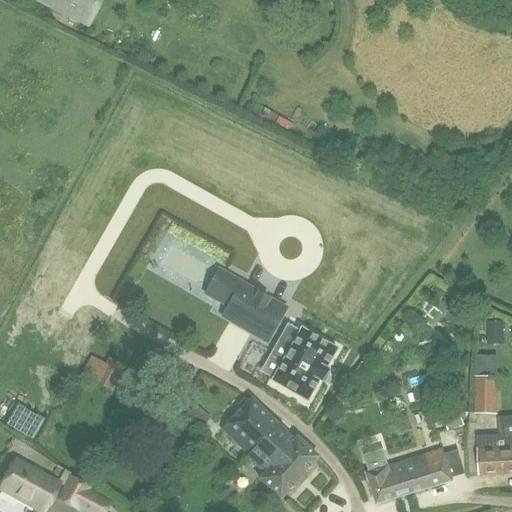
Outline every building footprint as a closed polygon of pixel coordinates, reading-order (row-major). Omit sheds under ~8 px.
[(35,0),(88,26),(101,0),(35,0)] [(203,295),(226,308),(220,318),(267,345),(288,309),(218,269),(203,295)] [(504,345),(504,322),(487,322),(487,345),(504,345)] [(336,349),(300,329),(299,331),(300,331),(299,332),(287,326),(277,343),(289,349),(272,379),(272,380),(271,380),(270,382),(306,402),(308,400),(307,400),(318,382),(320,383),(327,371),(324,369),(335,351),(336,349)] [(133,354),(155,368),(156,366),(162,369),(170,356),(142,339),(133,354)] [(109,391),(123,366),(108,358),(104,364),(90,356),(79,375),(94,383),(109,391)] [(497,414),(498,378),(476,377),(474,413),(497,414)] [(258,478),(278,496),(315,457),(295,438),(291,441),(258,406),(249,400),(221,429),(248,453),(244,456),(263,473),(258,478)] [(448,430),(463,425),(459,414),(444,419),(448,430)] [(511,472),(511,435),(480,437),(482,474),(511,472)] [(367,473),(377,504),(451,480),(441,450),(367,473)] [(43,511),(58,485),(14,461),(0,487),(0,489),(41,511),(43,511)] [(69,478),(58,500),(75,509),(87,488),(69,478)]
